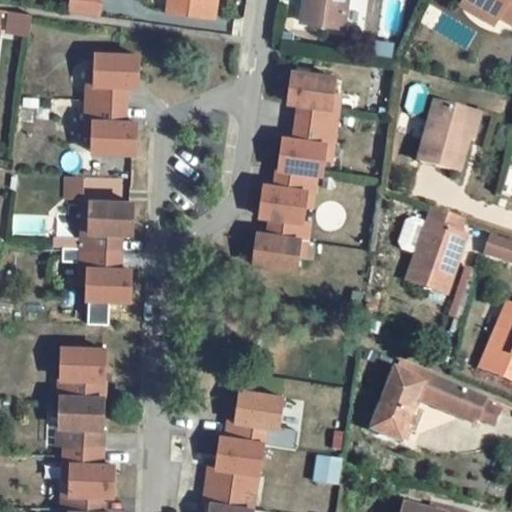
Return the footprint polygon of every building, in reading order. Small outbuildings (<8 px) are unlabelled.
[(70,0),(69,13),(98,17),(100,0),(70,0)] [(169,0),(167,12),(215,19),(217,1),(214,0),(169,0)] [(304,0),(302,23),(344,28),(348,0),(304,0)] [(511,0),(477,0),(511,20),(511,0)] [(140,57),(95,55),(93,86),(87,85),(86,102),(86,104),(126,105),(126,87),(139,88),(140,57)] [(292,72),(287,104),(300,105),(297,123),(337,129),(340,111),(334,110),(338,79),(292,72)] [(125,123),(126,105),(86,104),(86,123),(92,123),(91,152),(132,154),(136,155),(138,124),(125,123)] [(477,116),(436,105),(421,164),(462,174),(477,116)] [(283,139),(279,169),(318,175),(324,176),(329,147),(335,147),(337,129),(297,123),(295,141),(283,139)] [(263,186),(259,217),(271,218),(305,223),(309,192),(315,193),(318,175),(279,169),(276,188),(263,186)] [(129,204),(90,202),(89,231),(82,232),(81,249),(82,252),(120,253),(120,235),(133,235),(135,204),(129,204)] [(431,212),(426,224),(465,237),(469,225),(431,212)] [(257,234),(253,265),(298,271),(303,242),(308,242),(311,224),(305,223),(271,218),(269,236),(257,234)] [(447,303),(470,239),(465,237),(426,224),(404,287),(447,303)] [(511,248),(488,241),(481,261),(511,271),(511,248)] [(120,253),(82,252),(81,270),(87,270),(86,300),(107,301),(131,302),(132,271),(120,271),(120,253)] [(473,273),(464,271),(449,323),(457,326),(473,273)] [(511,306),(509,305),(481,370),(511,383),(511,306)] [(106,350),(61,349),(60,380),(67,380),(66,397),(105,398),(106,350)] [(489,403),(400,365),(372,432),(402,444),(419,403),(478,429),(479,424),(486,408),(489,403)] [(229,421),(226,439),(266,445),(268,428),(280,429),(285,398),(239,392),(235,422),(229,421)] [(103,448),(105,398),(66,397),(60,397),(60,400),(59,428),(65,428),(65,446),(103,448)] [(503,415),(486,408),(479,424),(495,431),(503,415)] [(210,467),(207,486),(246,491),(249,474),(260,475),(265,447),(266,445),(226,439),(220,438),(216,468),(210,467)] [(65,446),(64,462),(64,465),(71,465),(70,496),(102,497),(114,497),(115,466),(103,466),(103,448),(65,446)] [(246,491),(207,486),(204,505),(210,506),(209,511),(255,511),(243,509),(246,491)] [(62,511),(102,511),(102,497),(70,496),(63,496),(62,511)]
